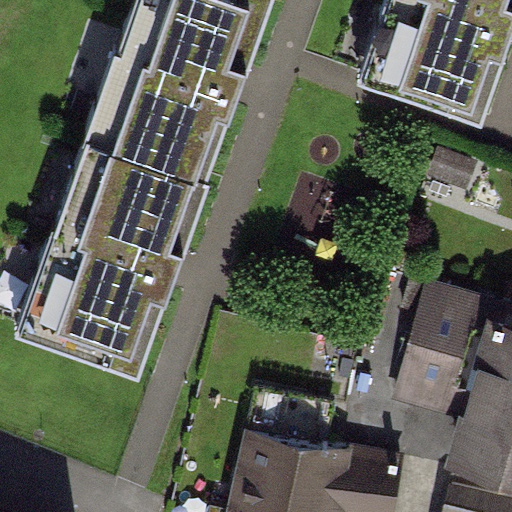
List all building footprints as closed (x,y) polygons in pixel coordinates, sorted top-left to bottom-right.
[(266,0),(132,0),(88,123),(208,165),(266,0)] [(486,116),(511,36),(511,0),(387,0),(363,76),(486,116)] [(138,364),(208,165),(88,123),(18,322),(138,364)] [(506,301),(430,280),(399,390),(471,410),(460,449),(511,463),(511,328),(499,324),(506,301)] [(256,387),(227,511),(386,511),(398,455),(320,441),(330,400),(256,387)] [(443,511),(511,511),(511,497),(450,483),(443,511)]
